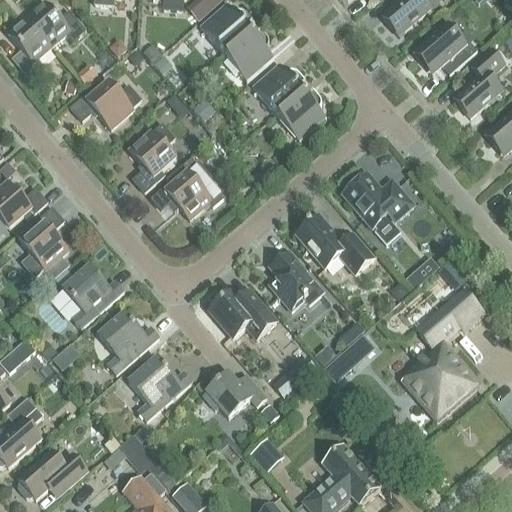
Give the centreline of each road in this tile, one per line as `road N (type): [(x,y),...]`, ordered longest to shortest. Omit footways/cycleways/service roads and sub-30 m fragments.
road 1 (residential): [(384,117),(199,279),(166,292),(0,97)]
road 2 (residential): [(497,238),(384,117)]
road 3 (residential): [(384,117),(282,0)]
